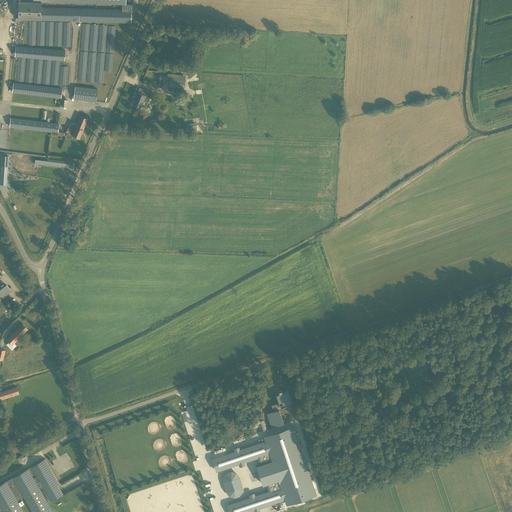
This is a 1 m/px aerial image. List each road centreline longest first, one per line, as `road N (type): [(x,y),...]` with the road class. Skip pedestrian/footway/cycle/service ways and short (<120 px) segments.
road 1 (unclassified): [(80,423),(511,276)]
road 2 (unclassified): [(40,269),(158,0)]
road 3 (track): [(511,435),(283,511)]
road 4 (track): [(477,0),(468,114),(483,128),(511,121)]
road 5 (tertiary): [(80,423),(40,269)]
